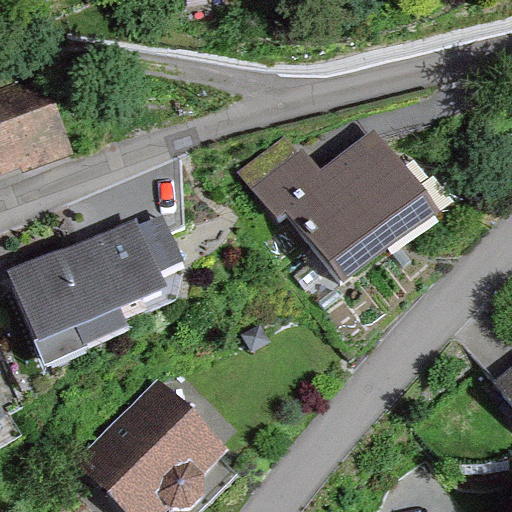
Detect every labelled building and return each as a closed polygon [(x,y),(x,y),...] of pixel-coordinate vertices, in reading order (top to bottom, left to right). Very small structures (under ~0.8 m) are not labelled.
[(0,163),(59,142),(38,88),(0,101),(0,163)] [(375,257),(368,248),(420,207),(373,145),(317,188),(296,161),(252,195),(275,224),(282,219),(335,288),(375,257)] [(161,223),(14,283),(43,353),(190,294),(161,223)] [(511,383),(496,396),(511,416),(511,383)] [(155,396),(79,471),(119,511),(153,511),(161,505),(167,511),(183,511),(195,501),(195,486),(188,479),(212,455),(155,396)] [(0,429),(8,424),(0,411),(0,429)]
